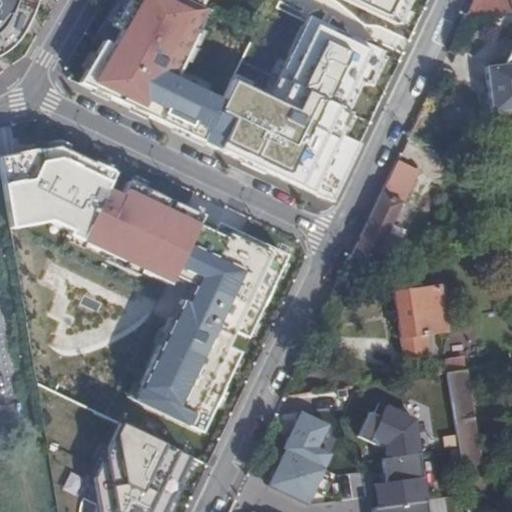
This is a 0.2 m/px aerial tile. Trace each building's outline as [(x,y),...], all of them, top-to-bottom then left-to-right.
[(0,0),(0,57),(3,56),(9,51),(13,45),(19,35),(26,21),(32,6),(33,0),(0,0)] [(211,16),(180,0),(110,0),(76,73),(167,119),(198,135),(219,89),(205,81),(186,71),(211,16)] [(361,0),(305,0),(291,30),(337,52),(361,0)] [(511,0),(473,0),(464,21),(511,12),(511,0)] [(511,46),(505,63),(488,66),(496,111),(511,108),(511,46)] [(339,106),(305,89),(275,153),(313,171),(336,123),(331,121),(339,106)] [(110,175),(54,148),(0,156),(0,172),(13,240),(31,237),(68,231),(66,235),(165,291),(170,279),(173,273),(189,280),(186,286),(162,337),(155,351),(151,360),(146,370),(132,400),(200,431),(237,353),(224,346),(232,330),(245,337),(284,256),(216,224),(214,227),(212,233),(196,225),(198,219),(200,216),(186,210),(143,190),(127,182),(119,198),(103,191),(110,175)] [(398,157),(351,257),(406,248),(406,242),(385,228),(416,167),(398,157)] [(214,227),(198,219),(196,225),(212,233),(214,227)] [(173,273),(170,279),(186,286),(189,280),(173,273)] [(438,283),(397,290),(407,352),(426,349),(424,332),(446,328),(438,283)] [(499,460),(484,367),(459,370),(475,464),(499,460)] [(81,442),(94,416),(70,404),(57,431),(81,442)] [(170,470),(132,452),(113,492),(151,510),(170,470)] [(338,511),(386,511),(382,482),(372,483),(368,462),(322,469),(326,492),(335,490),(338,511)]
